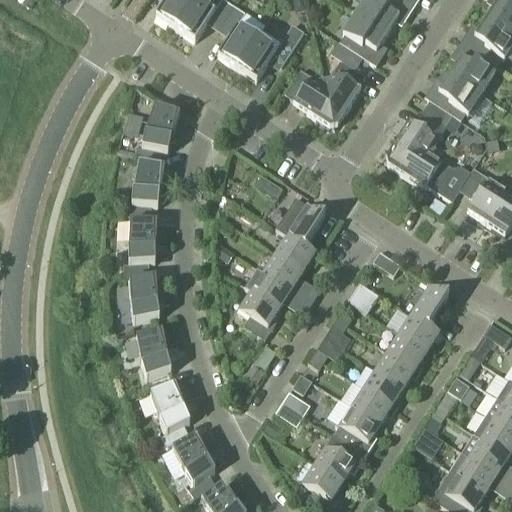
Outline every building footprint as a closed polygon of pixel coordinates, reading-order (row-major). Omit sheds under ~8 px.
[(167,0),(168,0),(154,22),(174,35),(196,0),(167,0)] [(196,0),(174,35),(193,48),(204,31),(216,38),(232,12),(221,4),(216,12),(196,0)] [(367,0),(354,20),(386,40),(397,22),(385,14),(392,4),(385,0),(367,0)] [(496,6),(484,24),(511,42),(511,7),(508,14),(496,6)] [(232,12),(216,38),(227,45),(216,62),(235,75),(255,44),(236,32),(244,19),(232,12)] [(341,40),(343,41),(338,49),(355,60),(362,50),(375,58),(386,40),(354,20),(341,40)] [(485,50),(478,60),(495,71),(500,64),(502,65),(511,50),(511,42),(484,24),(472,42),(485,50)] [(255,44),(235,75),(255,87),(266,70),(278,78),(294,51),(282,44),(274,57),(255,44)] [(355,60),(350,57),(342,69),(353,76),(361,64),(355,60)] [(460,62),(448,80),(479,100),(493,80),(491,78),(495,71),(478,60),(472,70),(460,62)] [(330,82),(321,83),(332,133),(336,133),(359,96),(356,94),(363,84),(339,68),(332,79),(332,78),(330,82)] [(298,77),(283,101),(294,107),(291,111),(328,134),(332,133),(321,83),(313,85),(298,77)] [(447,109),(441,116),(459,128),(464,120),(466,121),(479,100),(448,80),(436,98),(449,106),(447,109)] [(166,160),(171,138),(172,138),(178,121),(153,113),(144,140),(143,140),(140,154),(166,160)] [(384,164),(385,168),(435,157),(433,148),(442,135),(418,119),(411,129),(408,127),(384,164)] [(499,155),(497,145),(485,147),(487,157),(499,155)] [(480,147),(468,150),(470,160),(482,158),(480,147)] [(450,209),(458,195),(469,179),(459,172),(451,174),(441,168),(437,166),(435,157),(385,168),(386,172),(423,195),(425,192),(450,209)] [(131,197),(129,211),(125,211),(124,222),(149,225),(150,213),(156,214),(158,192),(159,192),(162,174),(136,169),(131,197)] [(466,200),(474,205),(466,218),(484,230),(506,197),(472,175),(469,179),(458,195),(466,200)] [(281,196),(260,182),(253,193),(274,206),(281,196)] [(511,200),(506,197),(484,230),(503,242),(511,230),(511,229),(511,200)] [(284,241),(284,242),(303,254),(304,253),(323,223),(294,204),(274,235),(284,241)] [(229,222),(232,223),(238,213),(226,205),(219,216),(229,222)] [(152,247),(154,247),(155,228),(128,227),(127,255),(126,255),(127,270),(153,269),(152,247)] [(284,242),(272,260),(301,279),(308,269),(312,272),(318,262),(304,253),(303,254),(284,242)] [(233,259),(214,247),(213,259),(227,268),(233,259)] [(399,271),(378,258),(371,269),(392,282),(399,271)] [(272,260),(261,278),(294,300),(299,292),(295,289),(301,279),(272,260)] [(249,296),(278,315),(285,305),(289,308),(294,300),(261,278),(256,275),(244,293),(249,296)] [(132,328),(158,324),(154,302),(155,302),(154,283),(127,285),(130,314),(129,314),(132,328)] [(376,301),(358,289),(346,307),(365,319),(376,301)] [(428,291),(408,322),(427,334),(427,333),(447,303),(428,291)] [(237,315),(248,323),(242,333),(263,347),(275,328),(271,326),(278,315),(249,296),(237,315)] [(339,318),(334,326),(345,332),(350,325),(339,318)] [(408,322),(396,340),(425,359),(432,348),(436,351),(442,342),(427,333),(427,334),(408,322)] [(334,326),(323,344),(342,356),(349,345),(340,339),(345,332),(334,326)] [(510,344),(489,330),(482,341),(503,354),(510,344)] [(144,386),(169,378),(163,357),(164,356),(160,338),(134,344),(140,371),(144,386)] [(396,340),(384,358),(417,380),(422,372),(418,370),(425,359),(396,340)] [(323,344),(311,362),(322,369),(326,361),(335,367),(342,356),(323,344)] [(384,358),(373,376),(402,395),(409,385),(413,387),(417,380),(384,358)] [(484,370),(469,361),(461,373),(476,383),(484,370)] [(322,369),(311,362),(306,369),(317,376),(322,369)] [(251,370),(242,383),(255,391),(263,379),(251,371),(251,370)] [(373,376),(361,394),(394,416),(399,408),(395,406),(402,395),(373,376)] [(290,396),(301,402),(309,389),(299,382),(290,396)] [(445,397),(456,404),(458,405),(465,393),(453,385),(445,397)] [(511,389),(507,386),(496,404),(511,414),(511,389)] [(164,441),(188,430),(179,409),(180,409),(174,392),(149,400),(158,427),(164,441)] [(361,394),(349,413),(378,431),(385,421),(389,423),(394,416),(361,394)] [(445,397),(443,401),(435,412),(446,419),(454,408),(456,404),(445,397)] [(287,399),(280,409),(301,423),(308,412),(287,399)] [(511,414),(496,404),(484,423),(511,440),(511,414)] [(301,423),(280,409),(274,420),(295,433),(301,423)] [(349,413),(330,442),(364,463),(375,445),(371,442),(378,431),(349,413)] [(430,422),(422,434),(432,440),(439,428),(430,422)] [(511,440),(484,423),(472,441),(507,463),(511,455),(511,440)] [(282,432),(271,425),(262,438),(273,446),(282,432)] [(432,440),(422,434),(414,446),(424,452),(432,440)] [(472,441),(460,459),(499,484),(505,476),(501,473),(507,463),(472,441)] [(157,442),(148,446),(152,455),(161,451),(157,442)] [(330,442),(312,470),(341,489),(348,479),(352,481),(364,463),(330,442)] [(191,493),(213,479),(201,460),(202,459),(194,443),(171,455),(184,480),(183,480),(191,493)] [(460,459),(449,477),(484,500),(490,489),(494,492),(499,484),(460,459)] [(300,489),(311,497),(305,507),(312,511),(332,511),(338,502),(334,500),(341,489),(312,470),(300,489)] [(222,482),(231,493),(246,483),(237,471),(222,482)] [(441,511),(479,511),(477,510),(484,500),(449,477),(431,505),(441,511)] [(234,511),(231,507),(232,506),(221,491),(199,506),(203,511),(234,511)]
